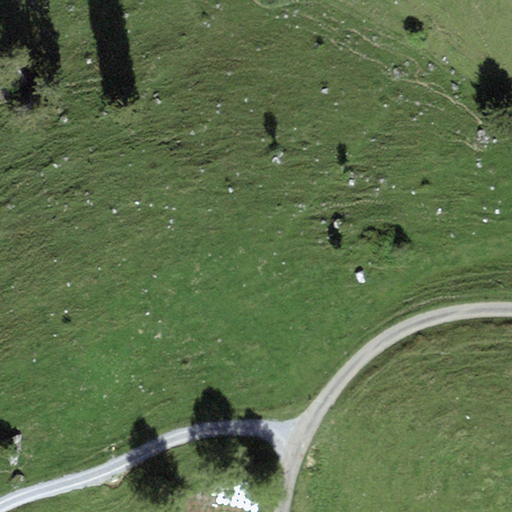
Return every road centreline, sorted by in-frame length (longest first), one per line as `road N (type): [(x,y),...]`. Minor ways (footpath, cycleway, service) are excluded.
road 1 (track): [(0,511),(60,481),(112,473),(165,442),(216,430),(296,438)]
road 2 (track): [(296,438),(330,392),(393,336),(468,312),(511,314)]
